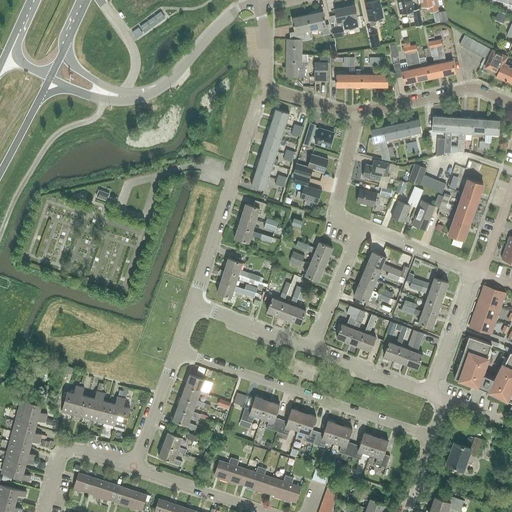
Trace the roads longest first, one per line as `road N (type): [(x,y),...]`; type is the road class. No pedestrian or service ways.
road 1 (residential): [(429,437),(176,352)]
road 2 (unclassified): [(192,304),(264,89)]
road 3 (tertiary): [(125,97),(161,88),(214,30),(257,2)]
road 4 (residential): [(511,104),(472,88),(357,116)]
road 5 (residential): [(44,511),(59,457),(73,449),(136,467)]
road 6 (residential): [(266,511),(136,467)]
road 7 (residential): [(310,349),(358,226)]
road 8 (residential): [(427,394),(474,272)]
road 9 (residential): [(358,226),(335,215),(357,116)]
road 10 (residential): [(310,349),(192,304)]
road 11 (residential): [(427,394),(310,349)]
road 12 (residential): [(474,272),(358,226)]
road 13 (unclassified): [(136,467),(176,352)]
